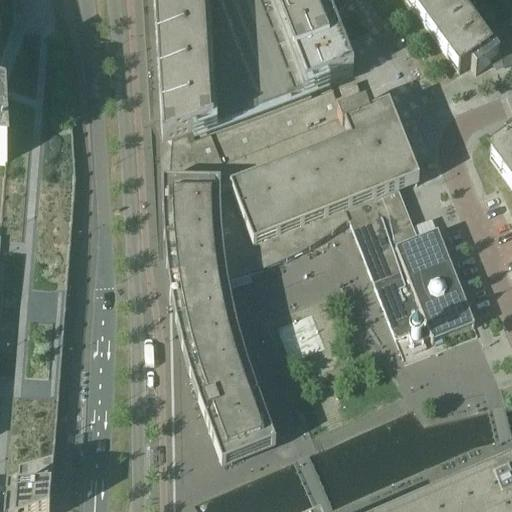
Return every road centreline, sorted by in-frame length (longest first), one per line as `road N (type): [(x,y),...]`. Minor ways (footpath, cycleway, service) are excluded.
road 1 (tertiary): [(86,0),(107,326),(97,511)]
road 2 (tertiary): [(137,511),(112,0)]
road 3 (residential): [(511,312),(451,162),(449,138)]
road 4 (residential): [(362,37),(433,136),(449,138)]
